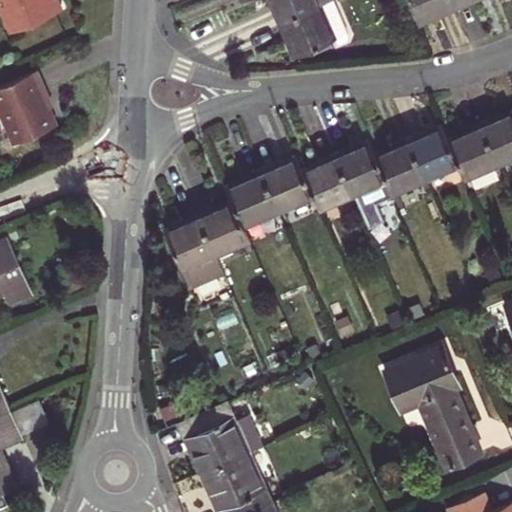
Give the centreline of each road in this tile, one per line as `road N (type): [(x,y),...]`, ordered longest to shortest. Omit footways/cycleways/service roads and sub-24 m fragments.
road 1 (residential): [(511,52),(422,74),(262,89)]
road 2 (residential): [(118,437),(130,185)]
road 3 (residential): [(133,126),(166,125),(262,89)]
road 4 (residential): [(262,89),(136,63)]
